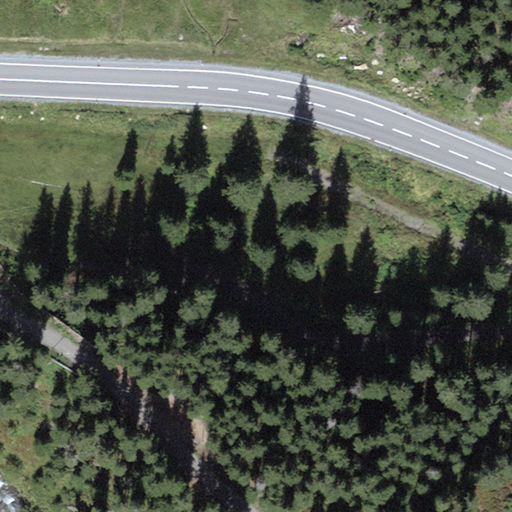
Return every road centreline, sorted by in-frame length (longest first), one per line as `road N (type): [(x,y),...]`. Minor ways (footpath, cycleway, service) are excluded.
road 1 (track): [(511,328),(335,344),(54,188),(0,184)]
road 2 (primary): [(511,176),(384,125),(274,95),(0,78)]
road 3 (track): [(0,308),(113,383),(255,511)]
road 4 (track): [(511,269),(286,162)]
